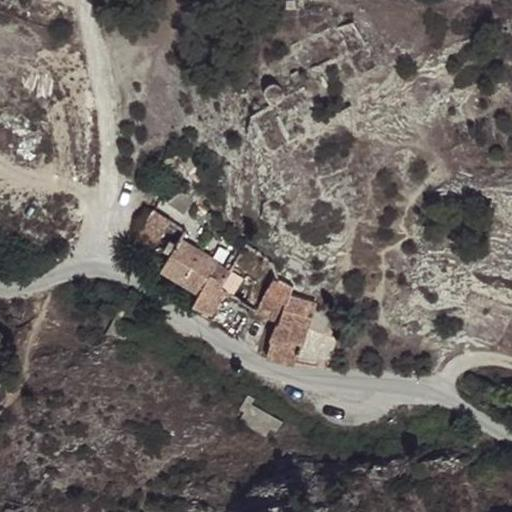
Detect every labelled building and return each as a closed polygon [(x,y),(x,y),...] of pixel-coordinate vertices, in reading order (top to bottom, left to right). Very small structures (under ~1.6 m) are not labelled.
[(28,0),(23,15),(39,17),(41,3),(28,0)] [(321,75),(306,84),(325,119),(342,111),(332,94),(321,75)] [(275,105),(272,108),(290,140),(325,119),(306,84),(287,92),(275,99),(275,105)] [(462,105),(438,115),(451,149),(474,142),(462,105)] [(408,143),(401,144),(400,150),(395,152),(401,172),(420,166),(412,147),(408,143)] [(315,157),(322,192),(354,183),(347,148),(315,157)] [(172,259),(181,239),(185,230),(154,211),(137,235),(153,246),(172,259)] [(224,265),(181,239),(172,259),(164,271),(202,293),(196,307),(205,313),(209,315),(210,317),(219,304),(225,297),(226,294),(219,288),(231,271),(224,265)] [(281,277),(281,275),(274,261),(247,240),(237,255),(231,271),(219,288),(226,294),(255,310),(281,320),(294,293),(296,283),(281,277)] [(270,356),(298,363),(315,302),(294,293),(281,320),(271,341),(270,356)] [(127,347),(136,336),(114,322),(106,336),(127,347)] [(283,423),(255,406),(257,401),(249,398),(242,413),(244,417),(239,424),(267,441),(273,433),(280,432),(283,423)]
